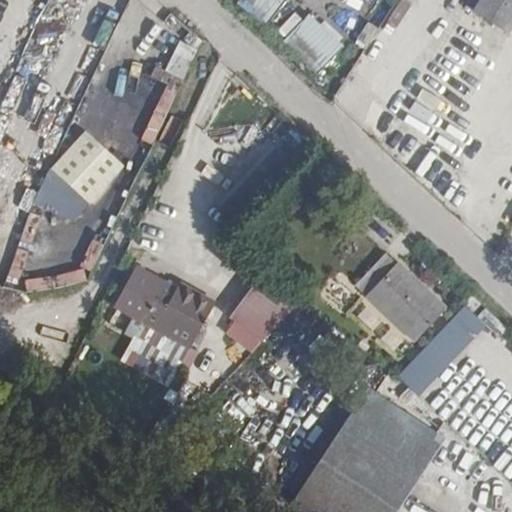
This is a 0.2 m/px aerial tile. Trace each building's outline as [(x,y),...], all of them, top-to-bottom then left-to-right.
[(235,0),(264,23),(283,0),(235,0)] [(510,0),(462,0),(498,22),(510,0)] [(310,10),(282,41),(316,73),(344,42),(310,10)] [(177,39),(163,71),(182,79),(196,48),(177,39)] [(79,205),(112,164),(73,132),(39,171),(79,205)] [(427,183),(453,212),(462,204),(436,175),(427,183)] [(28,211),(19,240),(31,244),(40,215),(28,211)] [(485,239),(491,230),(469,215),(463,223),(485,239)] [(86,280),(103,244),(92,238),(74,274),(86,280)] [(9,277),(21,280),(29,251),(17,248),(9,277)] [(412,341),(442,310),(380,252),(351,283),(412,341)] [(261,346),(295,304),(260,275),(225,316),(261,346)] [(187,350),(214,302),(180,283),(177,289),(159,278),(137,321),(187,350)] [(398,375),(420,395),(486,324),(463,303),(398,375)] [(381,399),(363,426),(434,476),(451,448),(381,399)] [(410,511),(434,476),(363,426),(307,511),(410,511)]
